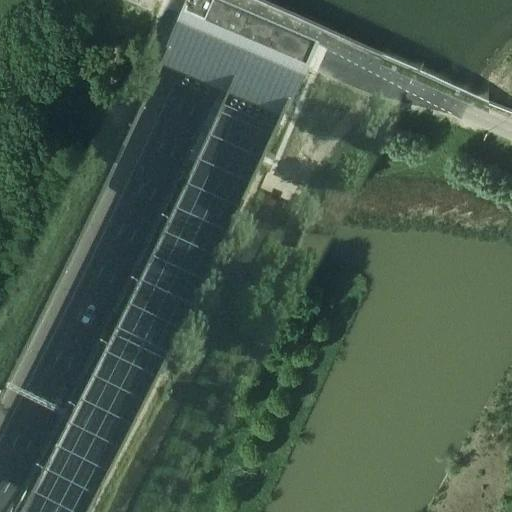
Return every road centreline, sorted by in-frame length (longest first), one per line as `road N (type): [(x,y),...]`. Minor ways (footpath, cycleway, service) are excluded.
road 1 (motorway): [(56,511),(304,0)]
road 2 (motorway): [(238,0),(0,487)]
road 3 (unknown): [(193,0),(185,38),(0,414)]
